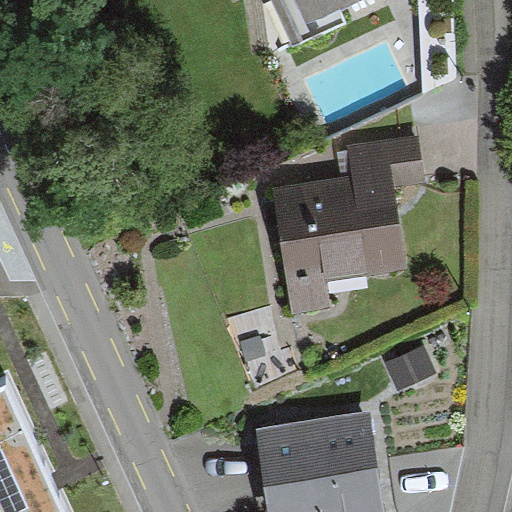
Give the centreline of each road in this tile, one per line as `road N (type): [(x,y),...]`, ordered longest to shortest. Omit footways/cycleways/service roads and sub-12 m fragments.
road 1 (residential): [(492,0),(490,420),(474,511)]
road 2 (residential): [(172,511),(0,144)]
